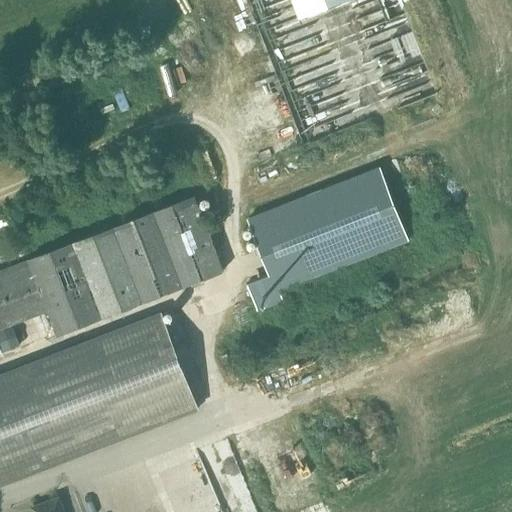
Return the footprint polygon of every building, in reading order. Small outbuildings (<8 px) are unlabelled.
[(292,0),(299,18),(345,0),(292,0)] [(259,311),(284,302),(280,291),(409,241),(380,168),(248,220),(271,276),(249,285),(259,311)] [(195,198),(0,271),(0,355),(37,342),(29,322),(39,318),(47,340),(57,336),(81,327),(102,319),(223,272),(195,198)] [(11,217),(0,221),(0,234),(16,228),(11,217)] [(0,486),(200,409),(160,314),(0,376),(0,486)] [(290,436),(258,449),(284,511),(313,511),(320,509),(290,436)] [(63,511),(59,500),(32,509),(33,511),(63,511)]
